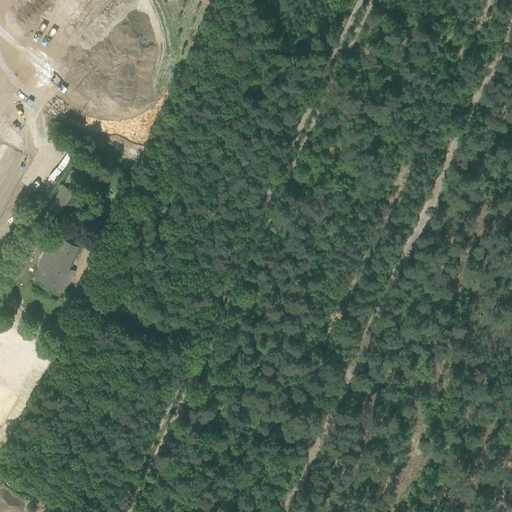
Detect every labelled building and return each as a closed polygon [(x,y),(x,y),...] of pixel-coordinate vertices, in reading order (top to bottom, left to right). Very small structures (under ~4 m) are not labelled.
[(52,0),(51,0),(44,6),(57,21),(64,15),(52,0)] [(64,0),(52,0),(64,15),(72,9),(64,0)] [(77,0),(64,0),(72,9),(79,3),(77,0)] [(114,0),(107,6),(119,21),(127,15),(114,0)] [(126,0),(114,0),(127,15),(134,9),(126,0)] [(138,0),(126,0),(134,9),(142,3),(138,0)] [(107,6),(99,12),(112,27),(119,21),(107,6)] [(99,12),(92,18),(104,33),(112,27),(99,12)] [(92,18),(84,24),(97,39),(104,33),(92,18)] [(84,24),(77,30),(89,45),(97,39),(84,24)] [(77,30),(69,37),(81,52),(89,45),(77,30)] [(10,130),(4,141),(10,144),(13,140),(22,146),(33,127),(23,121),(16,133),(10,130)] [(33,127),(22,146),(32,151),(29,156),(35,159),(42,149),(36,145),(43,134),(33,128),(34,128),(33,127)] [(87,190),(77,184),(74,183),(80,173),(72,168),(63,185),(62,185),(49,208),(65,216),(71,205),(76,208),(87,190)] [(53,233),(38,265),(48,270),(41,284),(59,292),(80,246),(53,233)] [(27,334),(21,343),(38,353),(50,360),(54,351),(27,334)] [(53,335),(49,344),(57,348),(62,340),(53,335)] [(0,424),(13,401),(3,395),(5,391),(0,387),(0,424)] [(6,471),(2,476),(3,477),(7,480),(11,474),(6,471)] [(60,501),(55,510),(59,511),(61,511),(64,506),(65,504),(60,501)]
